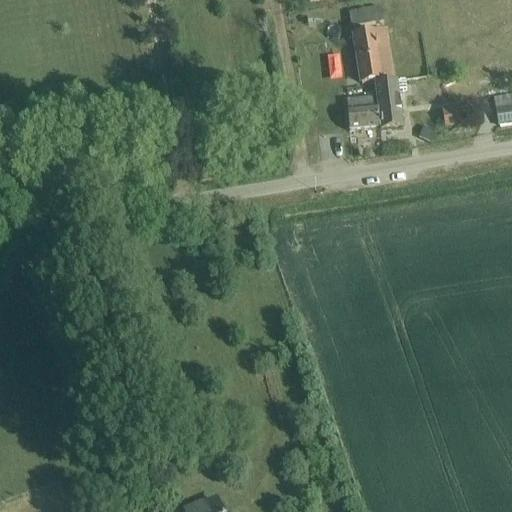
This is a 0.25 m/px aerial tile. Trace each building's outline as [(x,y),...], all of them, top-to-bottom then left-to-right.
[(351,17),(353,30),(384,24),(381,11),(351,17)] [(354,39),(362,86),(398,80),(396,64),(390,65),(385,34),(354,39)] [(404,84),(375,87),(375,89),(376,100),(377,100),(380,130),(381,134),(403,132),(398,95),(405,94),(404,84)] [(348,109),(347,109),(349,133),(380,130),(377,100),(376,100),(375,89),(365,90),(366,101),(347,103),(348,109)] [(511,108),(495,112),(498,129),(511,126),(511,108)] [(222,511),(217,499),(185,511),(222,511)]
